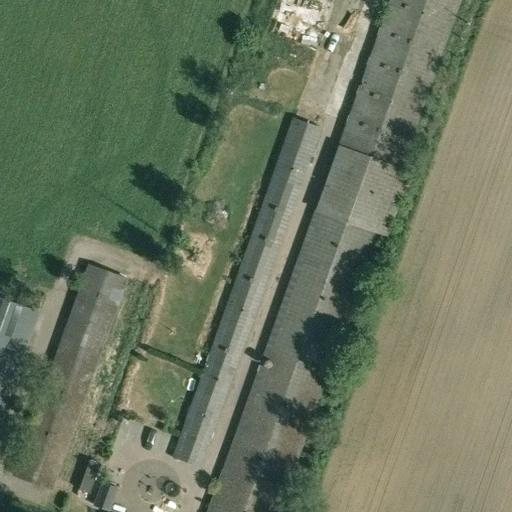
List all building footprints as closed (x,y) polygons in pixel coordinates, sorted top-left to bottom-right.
[(460,0),(391,0),(340,146),(401,167),(460,0)] [(292,117),(172,457),(200,467),(321,128),(292,117)] [(401,167),(370,157),(347,222),(377,233),(401,167)] [(347,222),(316,211),(209,511),(277,511),(377,233),(347,222)] [(88,265),(76,299),(13,475),(50,488),(126,278),(88,265)] [(0,420),(39,312),(0,297),(0,420)] [(109,511),(117,488),(101,481),(92,506),(108,511),(109,511)]
